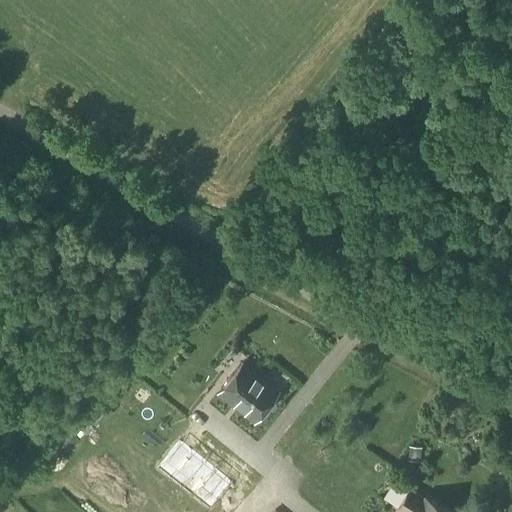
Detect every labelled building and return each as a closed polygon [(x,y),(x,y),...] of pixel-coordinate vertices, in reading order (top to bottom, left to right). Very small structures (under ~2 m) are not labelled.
[(254,421),(277,393),(241,364),(218,392),(254,421)] [(364,437),(370,425),(348,414),(342,426),(364,437)] [(185,452),(200,433),(190,425),(175,444),(185,452)] [(408,446),(407,461),(420,462),(421,447),(408,446)] [(424,499),(408,489),(397,508),(402,511),(449,511),(425,497),(424,499)]
